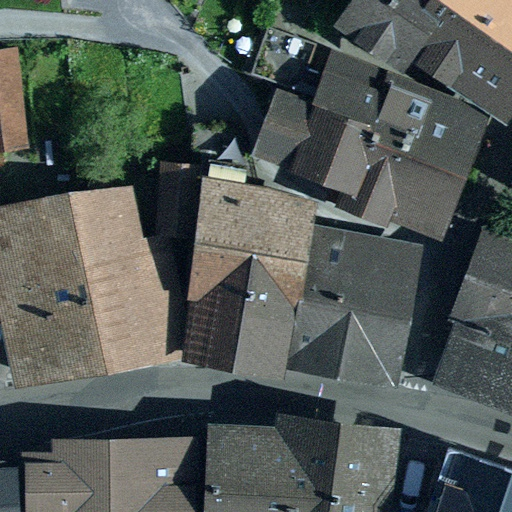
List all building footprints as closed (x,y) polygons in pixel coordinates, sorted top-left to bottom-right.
[(370,0),(353,25),(401,58),(405,50),(437,0),(370,0)] [(457,68),(504,99),(511,86),(511,36),(458,0),(437,0),(405,50),(450,79),(457,68)] [(511,0),(458,0),(511,36),(511,0)] [(256,68),(295,82),(290,97),(462,159),(480,110),(337,58),(330,78),(301,66),(309,47),(270,32),(256,68)] [(0,145),(24,142),(17,48),(0,49),(0,145)] [(418,205),(442,214),(462,159),(290,97),(285,95),(269,133),(277,148),(341,175),(335,191),(343,199),(382,216),(385,208),(413,218),(418,205)] [(204,190),(261,195),(244,130),(195,123),(192,146),(203,158),(204,190)] [(166,167),(162,226),(192,229),(196,169),(166,167)] [(278,362),(304,207),(261,195),(204,190),(199,247),(195,246),(188,297),(201,301),(194,347),(278,362)] [(138,239),(128,192),(74,195),(80,230),(58,237),(61,262),(77,259),(92,357),(176,339),(157,246),(153,247),(151,236),(138,239)] [(2,259),(22,372),(92,357),(77,259),(61,262),(58,237),(80,230),(74,195),(7,209),(17,256),(2,259)] [(316,233),(291,360),(386,378),(409,249),(316,233)] [(511,244),(494,238),(447,370),(511,395),(511,244)] [(375,511),(385,438),(292,425),(275,425),(274,433),(213,430),(208,511),(375,511)] [(187,511),(187,450),(118,451),(118,459),(118,511),(187,511)] [(118,511),(118,459),(65,459),(65,465),(32,466),(32,511),(118,511)] [(511,511),(511,481),(459,463),(442,511),(511,511)]
